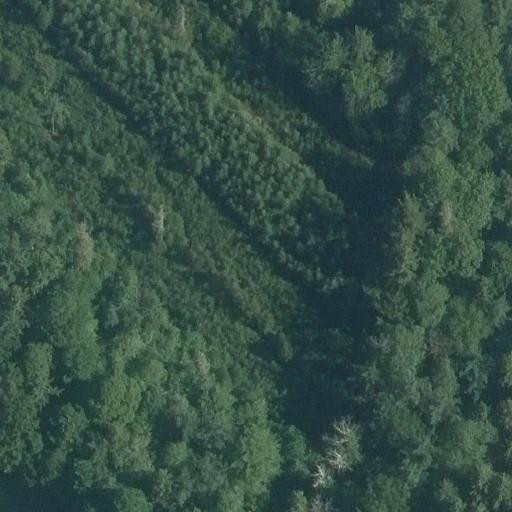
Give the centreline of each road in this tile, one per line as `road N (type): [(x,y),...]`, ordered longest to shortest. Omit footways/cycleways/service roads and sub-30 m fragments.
road 1 (track): [(511,185),(468,146),(389,0)]
road 2 (track): [(140,511),(0,360)]
road 3 (track): [(422,511),(511,333)]
